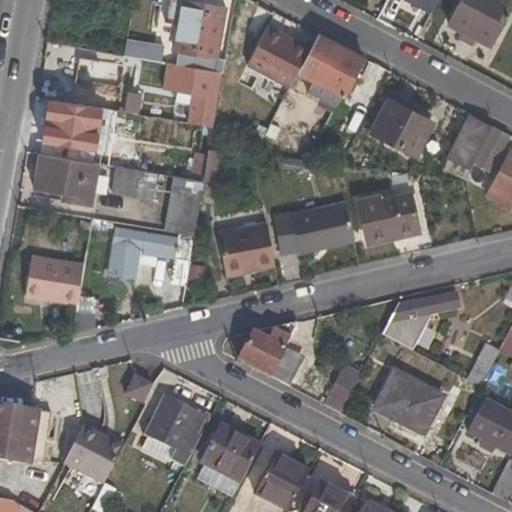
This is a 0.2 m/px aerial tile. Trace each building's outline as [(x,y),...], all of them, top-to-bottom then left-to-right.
[(168,0),(165,21),(183,25),(176,65),(199,70),(222,75),(225,61),(214,58),(221,14),(226,14),(227,7),(187,0),(168,0)] [(249,28),(255,3),(250,0),(235,0),(231,24),(249,28)] [(491,47),(511,5),(511,0),(457,0),(445,23),(491,47)] [(268,27),(247,65),(290,88),(310,48),(268,27)] [(343,97),(362,59),(317,35),(310,48),(290,88),(294,90),(302,75),(315,82),(308,94),(334,108),(340,96),(343,97)] [(164,47),(127,42),(124,57),(161,63),(164,47)] [(125,65),(79,58),(71,104),(102,109),(104,109),(107,95),(119,96),(125,65)] [(199,70),(176,65),(167,64),(166,71),(197,77),(199,70)] [(199,70),(197,77),(166,71),(163,89),(180,92),(194,94),(192,106),(189,124),(213,129),(222,75),(199,70)] [(180,92),(178,104),(192,106),(194,94),(180,92)] [(102,109),(71,104),(49,100),(41,155),(92,163),(102,109)] [(415,155),(431,123),(388,101),(372,134),(415,155)] [(104,109),(102,109),(92,163),(97,164),(100,164),(108,110),(104,109)] [(447,157),(469,169),(472,165),(491,126),(469,115),(447,157)] [(472,165),(489,173),(508,135),(491,126),(472,165)] [(308,162),(309,154),(258,147),(254,156),(258,157),(300,161),(308,162)] [(220,183),(225,152),(210,151),(204,180),(220,183)] [(511,200),(511,152),(509,151),(490,190),(511,200)] [(97,164),(92,163),(41,155),(34,189),(69,195),(68,202),(90,206),(97,164)] [(299,169),(300,161),(258,157),(257,164),(299,169)] [(153,200),(158,174),(118,167),(113,193),(153,200)] [(204,183),(175,177),(165,232),(194,238),(204,183)] [(380,195),(357,200),(367,243),(420,230),(411,192),(381,199),(380,195)] [(298,251),(300,254),(354,242),(345,202),(271,221),(280,254),(298,251)] [(218,234),(225,275),(273,266),(263,225),(218,234)] [(275,265),(268,225),(263,225),(273,266),(275,265)] [(116,227),(113,245),(112,245),(107,272),(139,278),(140,269),(165,274),(168,258),(173,259),(177,238),(116,227)] [(75,304),(81,266),(31,259),(25,296),(75,304)] [(169,269),(165,293),(183,296),(189,265),(177,264),(176,271),(169,269)] [(395,306),(380,335),(412,352),(430,315),(459,309),(454,291),(395,306)] [(253,334),(239,361),(289,388),(301,364),(281,354),(284,347),(297,323),(253,334)] [(511,327),(499,352),(511,359),(511,327)] [(486,346),(468,381),(480,388),(499,352),(486,346)] [(301,364),(305,357),(284,347),(281,354),(301,364)] [(331,389),(323,405),(340,414),(366,362),(352,356),(334,390),(331,389)] [(422,436),(443,398),(393,372),(374,410),(422,436)] [(127,395),(144,404),(153,384),(136,376),(127,395)] [(171,460),(185,468),(209,421),(164,397),(145,434),(177,450),(171,460)] [(510,456),(511,453),(511,414),(485,401),(467,434),(482,442),(479,448),(492,455),(495,448),(510,456)] [(0,458),(44,466),(53,416),(0,406),(0,458)] [(63,464),(65,465),(85,428),(83,426),(63,464)] [(198,479),(234,499),(262,447),(223,426),(204,461),(206,464),(198,479)] [(104,485),(124,447),(85,428),(65,465),(104,485)] [(255,494),(285,511),(288,511),(310,472),(277,455),(255,494)] [(511,463),(508,461),(491,494),(507,502),(511,492),(511,463)] [(40,490),(24,481),(18,491),(13,502),(30,510),(40,490)] [(18,491),(0,482),(0,495),(13,502),(18,491)] [(307,511),(347,511),(354,501),(323,485),(307,511)] [(32,511),(30,510),(13,502),(0,500),(0,511),(32,511)]
